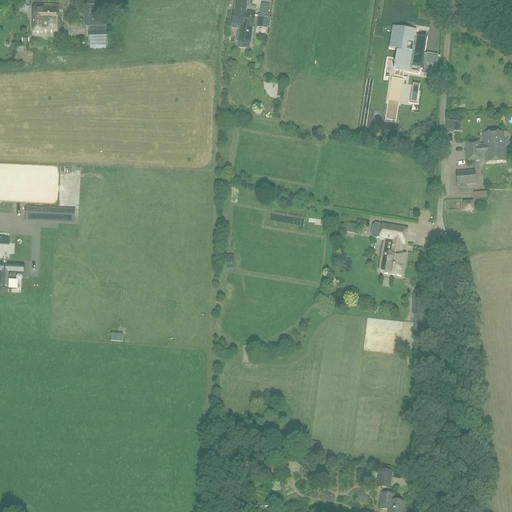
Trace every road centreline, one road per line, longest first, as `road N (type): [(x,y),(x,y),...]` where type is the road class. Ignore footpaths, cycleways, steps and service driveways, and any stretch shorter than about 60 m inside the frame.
road 1 (track): [(447,245),(464,296),(483,511)]
road 2 (track): [(447,245),(435,486)]
road 3 (residential): [(451,0),(441,176)]
